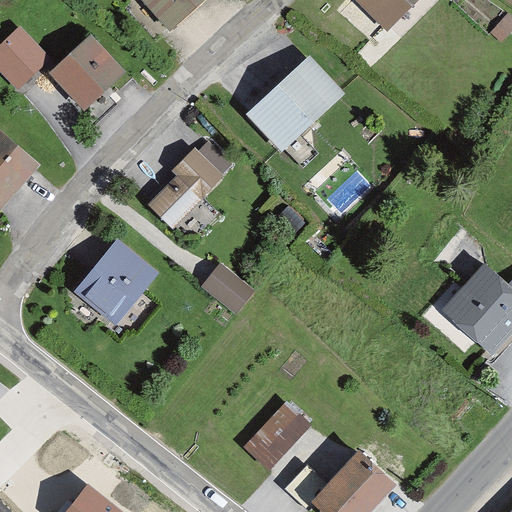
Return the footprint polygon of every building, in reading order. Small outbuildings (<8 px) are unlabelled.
[(146,0),(168,28),(197,0),(146,0)] [(408,0),(360,0),(384,24),(408,0)] [(0,47),(0,61),(23,88),(59,58),(28,22),(0,47)] [(90,44),(57,73),(83,103),(116,73),(90,44)] [(308,64),(281,89),(308,119),(335,93),(308,64)] [(281,145),(308,119),(281,89),(252,114),(281,145)] [(0,193),(4,189),(8,191),(30,165),(0,139),(0,193)] [(154,204),(173,224),(219,177),(229,167),(204,142),(193,154),(176,171),(181,176),(154,204)] [(181,176),(176,171),(148,198),(154,204),(181,176)] [(118,318),(151,273),(116,247),(83,290),(118,318)] [(499,349),(498,347),(511,329),(511,280),(489,261),(449,308),(498,351),(499,349)] [(202,286),(234,310),(250,290),(218,265),(202,286)] [(270,465),(310,423),(287,400),(248,443),(270,465)] [(328,511),(387,511),(403,495),(360,452),(329,485),(307,464),(286,486),(308,508),(316,500),(328,511)] [(79,503),(75,498),(62,511),(127,511),(97,484),(79,503)]
